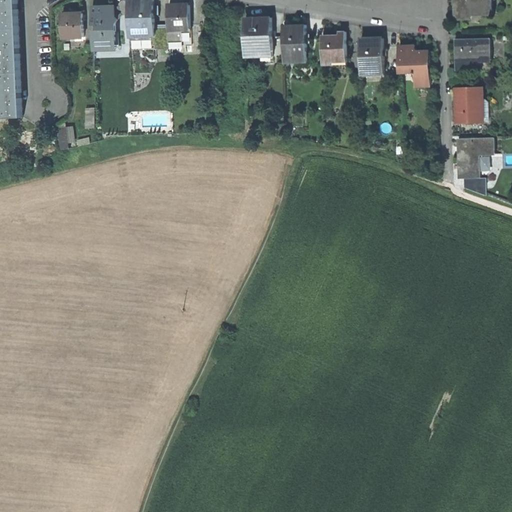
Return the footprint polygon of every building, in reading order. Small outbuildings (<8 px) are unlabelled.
[(20,0),(0,0),(0,114),(26,113),(20,0)] [(121,0),(122,10),(125,13),(133,13),(132,0),(121,0)] [(156,0),(132,0),(133,13),(133,33),(146,33),(157,33),(156,0)] [(191,0),(188,0),(171,1),(173,43),(194,42),(191,0)] [(492,0),(456,0),(457,17),(468,17),(468,8),(492,7),(492,0)] [(116,3),(94,4),(94,22),(98,22),(99,27),(94,27),(95,45),(109,44),(109,37),(118,37),(117,19),(121,19),(121,14),(117,14),(116,3)] [(468,8),(468,17),(474,17),(474,13),(493,12),(492,7),(468,8)] [(84,10),(65,10),(65,35),(85,34),(84,10)] [(273,15),(248,16),(250,55),(275,53),(273,15)] [(309,21),(286,22),(287,61),(310,60),(309,21)] [(342,34),(323,35),(325,62),(334,62),(334,55),(349,54),(348,27),(341,28),(342,34)] [(146,33),(133,33),(133,44),(147,43),(146,33)] [(385,35),(363,36),(364,71),(386,70),(385,35)] [(492,37),(456,38),(457,67),(469,67),(469,59),(493,58),(492,37)] [(418,47),(417,41),(400,43),(402,65),(417,63),(417,74),(430,73),(428,47),(418,47)] [(430,73),(417,74),(418,84),(431,82),(430,73)] [(483,85),(458,87),(460,120),(485,119),(483,85)] [(78,145),(74,124),(59,127),(63,148),(78,145)] [(496,134),(460,136),(462,176),(467,176),(482,174),(481,148),(497,147),(496,134)] [(468,185),(489,193),(487,174),(482,174),(467,176),(468,185)]
